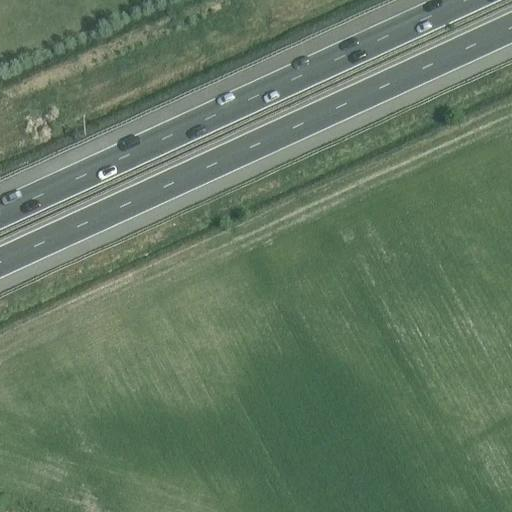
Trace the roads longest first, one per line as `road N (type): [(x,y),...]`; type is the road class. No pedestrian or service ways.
road 1 (motorway): [(0,263),(511,28)]
road 2 (motorway): [(465,0),(0,213)]
